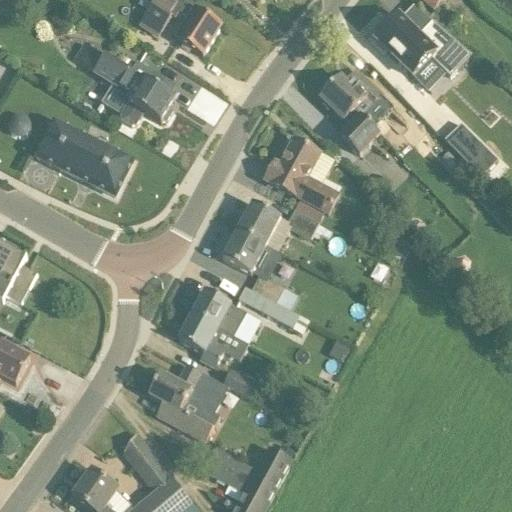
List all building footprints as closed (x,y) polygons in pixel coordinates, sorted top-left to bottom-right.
[(175,0),(157,0),(139,29),(158,42),(171,20),(175,22),(179,16),(188,21),(174,43),(203,61),(222,30),(175,0)] [(446,0),(415,0),(433,16),(447,0),(446,0)] [(389,32),(373,50),(384,61),(388,57),(416,83),(434,63),(457,83),(475,64),(419,14),(407,27),(404,24),(393,36),(389,32)] [(113,90),(102,108),(122,121),(121,121),(122,127),(131,132),(136,131),(144,119),(161,129),(162,127),(167,126),(171,120),(169,114),(174,106),(165,100),(173,88),(137,67),(129,79),(83,51),(74,66),(87,74),(113,90)] [(181,75),(173,88),(182,94),(176,103),(214,127),(228,105),(181,75)] [(321,103),(349,131),(360,119),(363,122),(382,101),(356,76),(346,87),(341,82),(330,93),(328,92),(321,99),(323,101),(321,103)] [(382,141),(363,122),(360,119),(349,131),(339,141),(361,161),(382,141)] [(54,126),(36,162),(115,201),(133,165),(54,126)] [(498,165),(461,129),(445,145),(481,182),(498,165)] [(310,183),(322,162),(323,159),(294,144),(280,169),(275,167),(265,185),(298,203),(297,205),(329,222),(341,199),(310,183)] [(362,172),(387,198),(410,176),(385,150),(362,172)] [(295,215),(289,227),(254,208),(238,237),(267,252),(278,258),(291,233),(311,244),(313,241),(319,230),(320,228),(295,215)] [(387,217),(395,226),(403,219),(394,210),(387,217)] [(333,237),(319,230),(313,241),(320,245),(322,241),(329,245),(333,237)] [(267,252),(238,237),(223,265),(252,281),(267,252)] [(392,254),(406,262),(413,249),(399,242),(392,254)] [(2,306),(3,307),(6,301),(22,309),(23,308),(22,308),(37,280),(38,279),(22,271),(27,262),(26,261),(26,262),(0,248),(0,304),(2,306)] [(261,280),(252,295),(277,309),(285,293),(261,280)] [(299,321),(277,309),(252,295),(245,291),(238,305),(292,335),(299,321)] [(233,340),(246,317),(205,296),(193,319),(233,340)] [(498,330),(511,316),(511,309),(510,307),(511,301),(502,300),(501,306),(487,319),(498,330)] [(216,374),(233,340),(193,319),(179,346),(204,359),(200,366),(216,374)] [(0,380),(16,389),(30,364),(1,347),(0,348),(0,380)] [(157,422),(205,449),(221,421),(216,418),(229,393),(223,390),(188,370),(178,388),(162,379),(149,402),(164,410),(157,422)] [(255,407),(259,398),(263,390),(231,373),(223,390),(229,393),(255,407)] [(278,408),(259,398),(255,407),(273,417),(278,408)] [(137,439),(124,458),(156,499),(139,511),(183,511),(190,507),(137,439)] [(276,457),(291,464),(295,457),(280,449),(276,457)] [(215,454),(203,476),(246,499),(238,511),(266,511),(292,465),(291,464),(276,457),(270,454),(257,477),(215,454)] [(93,476),(74,503),(86,511),(108,511),(120,495),(93,476)]
